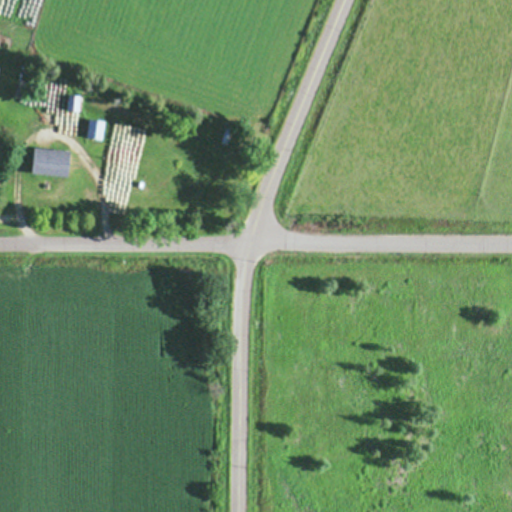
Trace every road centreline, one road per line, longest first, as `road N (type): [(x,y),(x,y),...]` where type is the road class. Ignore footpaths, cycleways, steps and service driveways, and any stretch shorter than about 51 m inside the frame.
road 1 (secondary): [(344,0),(248,242),(241,511)]
road 2 (residential): [(0,240),(511,243)]
